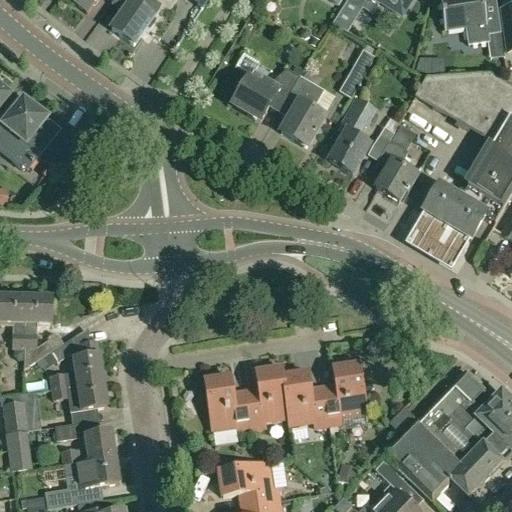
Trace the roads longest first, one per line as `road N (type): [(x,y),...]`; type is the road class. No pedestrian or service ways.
road 1 (tertiary): [(460,313),(391,272),(313,244),(246,236),(169,245)]
road 2 (residential): [(152,141),(0,15)]
road 3 (residential): [(140,369),(324,342)]
road 4 (tertiary): [(169,245),(0,236)]
road 5 (residential): [(155,511),(140,369)]
road 6 (residential): [(152,141),(188,137),(239,168),(260,131)]
road 7 (residential): [(169,245),(177,301),(140,369)]
